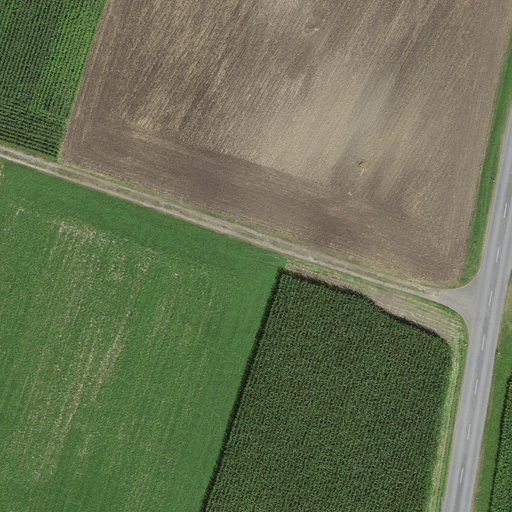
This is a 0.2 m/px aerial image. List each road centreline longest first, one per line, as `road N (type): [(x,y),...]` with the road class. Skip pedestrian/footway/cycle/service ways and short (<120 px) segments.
road 1 (track): [(0,149),(488,312)]
road 2 (tertiary): [(456,511),(511,182)]
